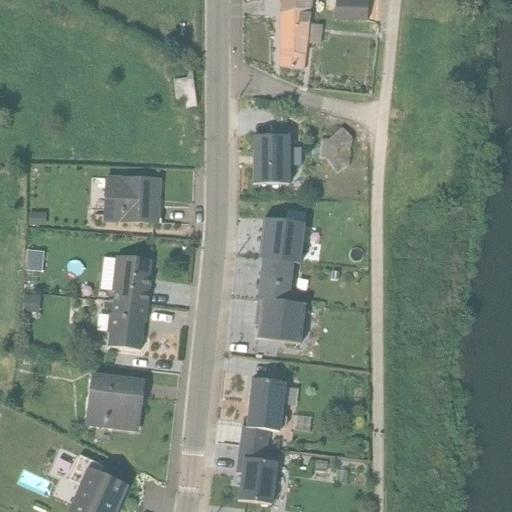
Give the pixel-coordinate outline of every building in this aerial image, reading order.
[(308,0),(297,0),(276,4),(277,19),(277,56),(276,72),(301,76),(303,60),(304,47),(306,29),(308,13),(308,4),(308,0)] [(365,2),(350,1),(333,0),(333,2),(332,24),(364,26),(366,2),(365,2)] [(306,29),(304,47),(316,49),(318,30),(306,29)] [(183,83),(172,84),(174,105),(183,104),(184,112),(194,111),(190,76),(187,76),(183,83)] [(319,144),(317,163),(324,164),(333,179),(347,170),(349,165),(351,146),(349,142),(342,135),(339,133),(337,135),(326,144),(319,144)] [(250,140),(250,188),(287,188),(287,140),(250,140)] [(301,146),(291,146),(291,166),(302,166),(301,146)] [(26,168),(24,208),(37,208),(39,168),(26,168)] [(103,181),(101,227),(157,228),(159,184),(103,181)] [(27,215),(26,229),(44,229),(44,215),(27,215)] [(25,254),(23,274),(35,275),(42,276),(44,255),(37,255),(38,250),(28,249),(27,254),(25,254)] [(111,307),(146,311),(149,286),(147,286),(149,264),(113,261),(109,295),(112,295),(111,307)] [(254,303),(286,306),(291,266),(259,262),(254,303)] [(22,299),(21,316),(38,317),(38,299),(22,299)] [(286,306),(254,303),(251,329),(255,330),(254,343),(297,348),(302,308),(286,306)] [(146,311),(111,307),(111,319),(107,318),(105,337),(107,337),(106,351),(139,355),(142,327),(144,327),(146,311)] [(89,378),(83,430),(136,437),(143,384),(89,378)] [(237,450),(267,454),(269,435),(277,436),(284,386),(249,381),(243,424),(242,431),(239,431),(239,433),(237,450)] [(285,385),(285,402),(297,403),(297,385),(285,385)] [(265,464),(267,454),(237,450),(236,460),(241,461),(235,504),(260,507),(269,508),(274,465),(265,464)] [(76,489),(65,511),(115,511),(125,489),(99,478),(103,469),(77,458),(65,484),(76,489)]
